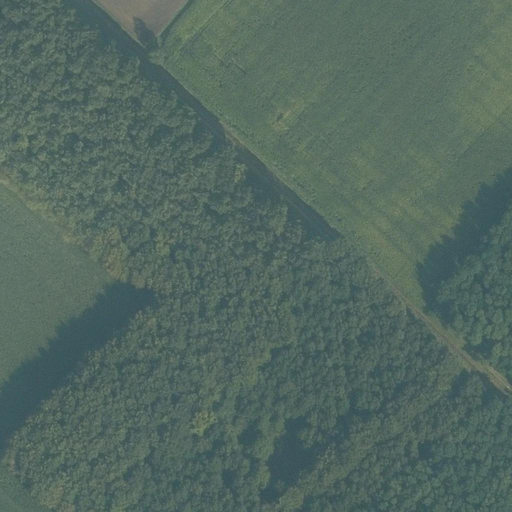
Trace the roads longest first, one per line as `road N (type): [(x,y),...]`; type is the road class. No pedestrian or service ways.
road 1 (track): [(75,0),(511,415)]
road 2 (track): [(293,511),(443,384),(452,359)]
